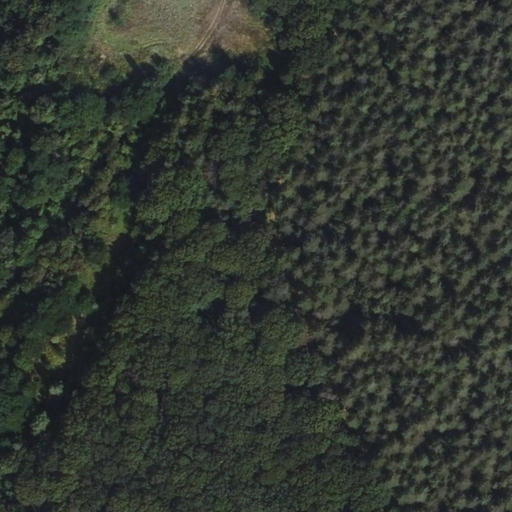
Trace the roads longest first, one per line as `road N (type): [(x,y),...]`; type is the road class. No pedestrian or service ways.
road 1 (track): [(345,0),(286,148),(274,236),(394,511)]
road 2 (track): [(224,0),(186,67),(102,161),(54,238),(0,288)]
